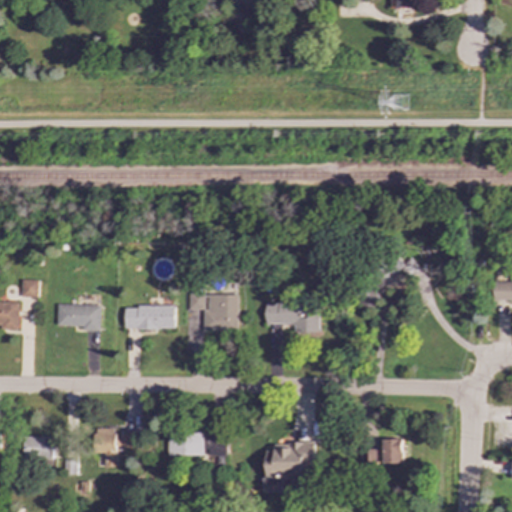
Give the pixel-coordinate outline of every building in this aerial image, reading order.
[(389,0),(390,8),(411,8),(410,0),(389,0)] [(492,300),(511,300),(511,267),(511,282),(493,282),(492,300)] [(21,297),(38,297),(38,280),(21,280),(21,297)] [(237,331),(238,295),(206,294),(206,292),(189,292),(188,310),(203,310),(203,331),(237,331)] [(319,333),(318,299),(265,300),(265,324),(294,324),(295,333),(319,333)] [(19,302),(0,301),(0,325),(2,326),(1,331),(18,331),(19,302)] [(100,331),(100,305),(57,304),(57,325),(83,326),(82,331),(100,331)] [(175,306),(125,306),(124,329),(174,329),(175,306)] [(115,428),(94,428),(95,453),(105,452),(105,466),(116,466),(115,428)] [(122,447),(136,448),(136,433),(122,433),(122,447)] [(167,455),(227,455),(227,433),(168,433),(167,455)] [(55,460),(56,438),(24,437),(23,460),(55,460)] [(402,439),(382,438),(381,463),(401,463),(402,439)] [(314,443),(275,443),(274,451),(264,451),(264,492),(282,492),(282,478),(291,478),(291,487),(303,487),(304,467),(314,467),(314,443)] [(360,450),(361,466),(377,466),(376,449),(360,450)]
